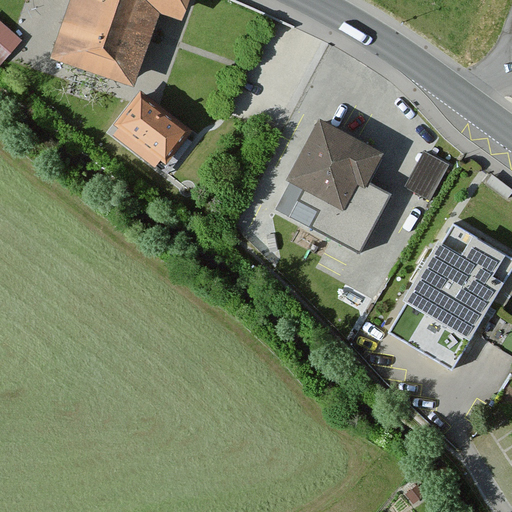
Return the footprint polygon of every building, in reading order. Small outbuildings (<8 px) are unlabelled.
[(188,0),(70,0),(48,62),(130,91),(157,15),(180,23),(188,0)] [(0,66),(21,41),(0,23),(0,66)] [(158,173),(188,133),(136,93),(106,134),(158,173)] [(381,155),(316,121),(283,183),(289,186),(276,210),(358,253),(371,227),(343,212),(356,187),(362,190),(381,155)] [(431,136),(405,122),(392,145),(401,150),(393,165),(419,179),(426,165),(417,160),(431,136)] [(225,185),(211,179),(204,194),(218,200),(225,185)] [(452,372),(511,269),(511,262),(451,227),(388,335),(452,372)] [(261,232),(253,249),(270,262),(290,272),(300,251),(261,232)]
